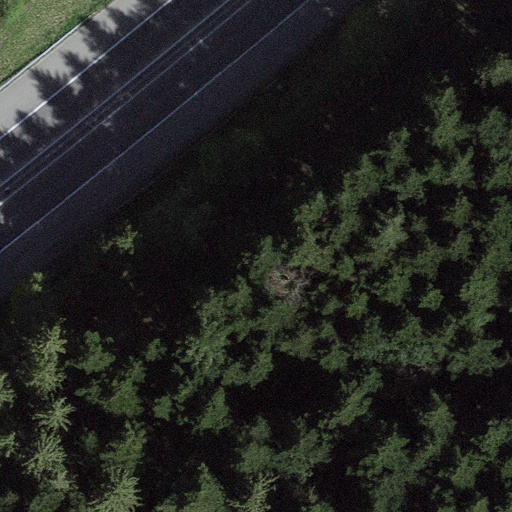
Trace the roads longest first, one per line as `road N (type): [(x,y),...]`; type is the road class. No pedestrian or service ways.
road 1 (trunk): [(0,228),(282,0)]
road 2 (track): [(282,511),(511,382)]
road 3 (trunk): [(196,0),(0,159)]
road 4 (track): [(100,511),(51,467),(0,399)]
